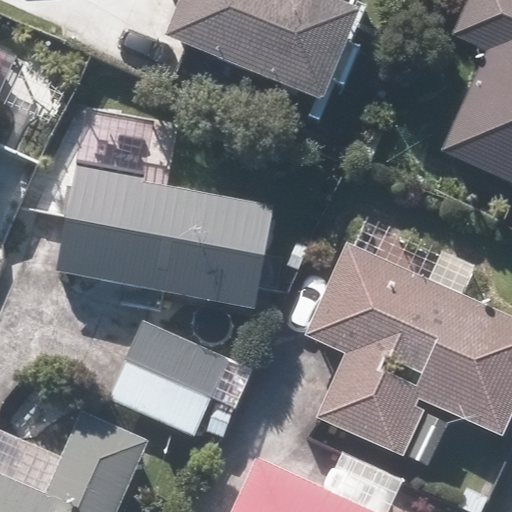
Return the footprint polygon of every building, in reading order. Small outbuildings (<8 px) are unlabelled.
[(149,0),(130,47),(315,121),(354,22),(318,8),(320,0),(149,0)] [(511,0),(463,0),(443,45),(477,60),(432,159),(511,195),(511,0)] [(70,178),(51,285),(250,321),(270,214),(70,178)] [(494,452),(511,410),(511,325),(458,302),(469,276),(349,222),(265,410),(420,479),(443,429),(494,452)] [(137,324),(100,408),(192,448),(228,363),(137,324)] [(54,469),(0,445),(0,511),(113,511),(142,446),(76,417),(54,469)] [(388,511),(400,488),(330,456),(313,493),(253,466),(231,511),(388,511)]
